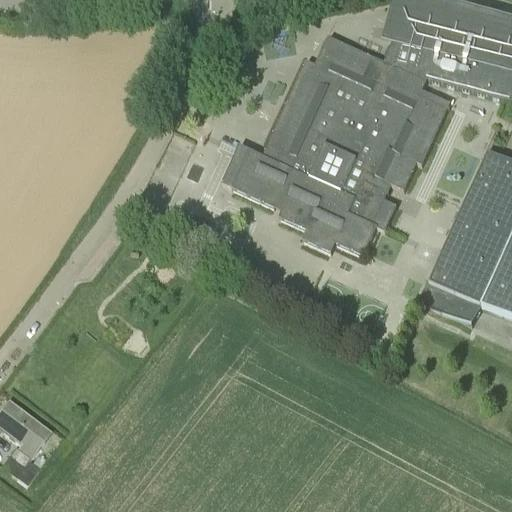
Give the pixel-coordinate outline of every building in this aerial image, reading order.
[(394,45),(383,68),(427,85),(501,105),(511,108),(511,33),(397,1),(389,31),(399,34),(395,44),(391,43),(391,44),(394,45)] [(232,193),(273,212),(283,217),(280,223),(307,235),(302,245),(303,246),(304,245),(330,257),(331,258),(336,248),(362,260),(362,261),(363,261),(376,233),(385,237),(390,225),(389,225),(395,212),(396,212),(396,211),(394,210),(393,210),(387,207),(384,205),(387,198),(388,199),(388,198),(383,195),(386,188),(404,196),(404,195),(416,168),(422,171),(450,108),(422,96),(427,85),(383,68),(328,42),(315,70),(306,66),(269,149),(268,149),(266,153),(274,157),(270,164),(250,155),(239,150),(221,189),(232,194),(232,193)] [(472,331),(481,310),(511,323),(511,167),(487,156),(419,307),(472,331)] [(49,443),(8,412),(0,423),(0,438),(34,463),(49,443)] [(31,464),(15,452),(8,461),(24,473),(31,464)]
